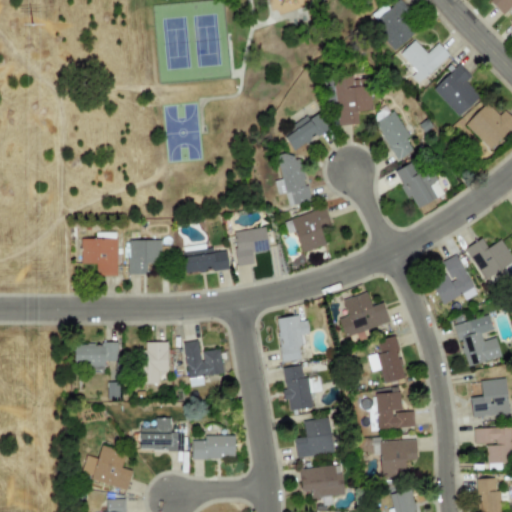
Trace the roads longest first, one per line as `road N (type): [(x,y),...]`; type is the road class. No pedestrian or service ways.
road 1 (residential): [(0,305),(156,306),(274,290),(421,231),(511,165)]
road 2 (residential): [(351,175),(421,329),(436,398),(443,511)]
road 3 (residential): [(265,511),(231,299)]
